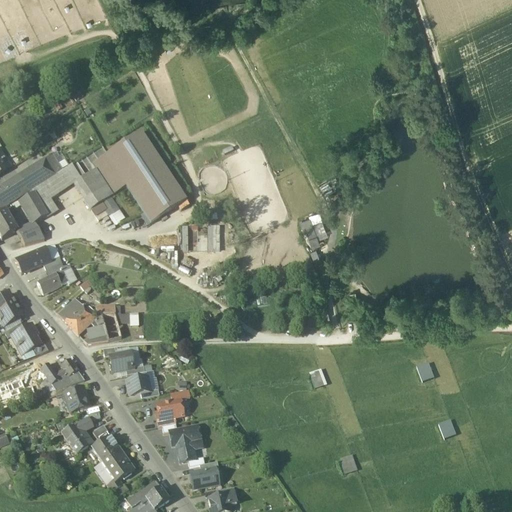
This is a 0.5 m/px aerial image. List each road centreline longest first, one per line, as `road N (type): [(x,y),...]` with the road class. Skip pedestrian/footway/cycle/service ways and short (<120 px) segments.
road 1 (tertiary): [(189,511),(12,279)]
road 2 (track): [(511,270),(471,174),(418,0)]
road 3 (track): [(16,64),(108,31),(182,153)]
road 4 (track): [(224,22),(327,214)]
